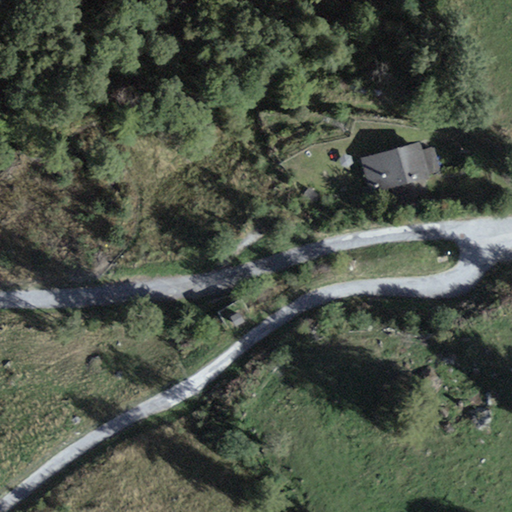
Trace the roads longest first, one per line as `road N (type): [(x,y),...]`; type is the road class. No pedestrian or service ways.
road 1 (unclassified): [(494,228),(479,263),(450,282),(344,285),(301,301),(208,368),(101,429),(0,505)]
road 2 (unclassified): [(494,228),(367,237),(203,284),(0,296)]
road 3 (track): [(179,0),(56,124),(0,127)]
